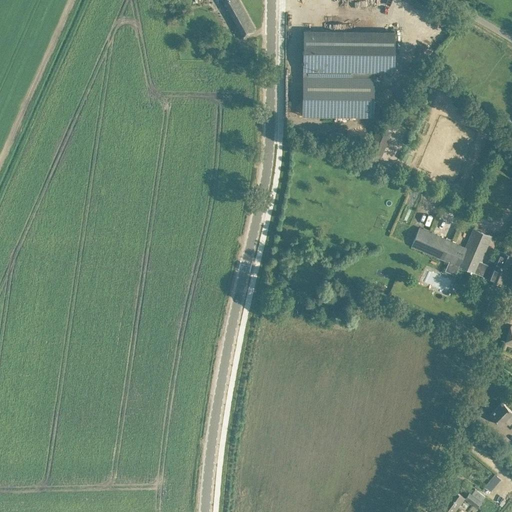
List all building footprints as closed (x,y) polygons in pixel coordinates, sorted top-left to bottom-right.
[(220,0),(221,2),(226,11),(229,17),(240,38),(255,29),(238,0),(220,0)] [(394,31),(303,30),(302,115),(373,116),(374,71),(394,71),(394,31)] [(376,129),(363,158),(377,164),(389,135),(376,129)] [(473,228),(465,247),(419,228),(412,245),(471,271),(502,284),(511,259),(511,255),(500,251),(496,262),(489,260),(487,263),(480,261),(490,239),(491,240),(493,236),(473,228)] [(490,414),(497,421),(500,424),(504,420),(509,425),(511,421),(511,411),(502,401),(490,414)] [(475,487),(471,492),(482,500),(485,495),(475,487)] [(436,511),(437,511),(452,511),(464,497),(453,489),(436,511)] [(465,498),(470,501),(477,506),(481,501),(469,493),(465,498)]
